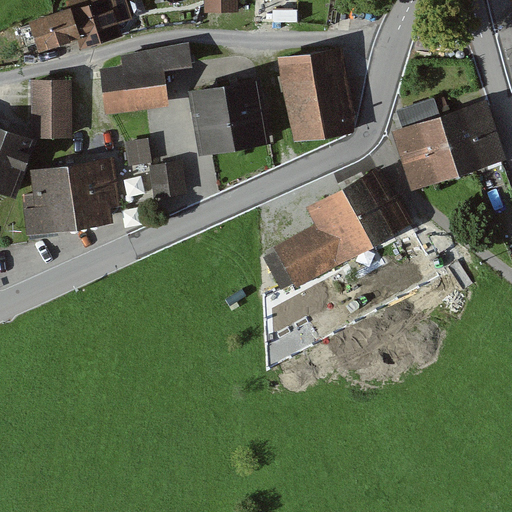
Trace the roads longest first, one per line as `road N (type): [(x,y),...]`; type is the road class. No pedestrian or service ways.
road 1 (tertiary): [(0,311),(357,148),(372,136),(391,43)]
road 2 (unclassified): [(391,43),(207,35),(151,40),(0,77)]
road 3 (unclassified): [(511,129),(488,60),(479,0)]
